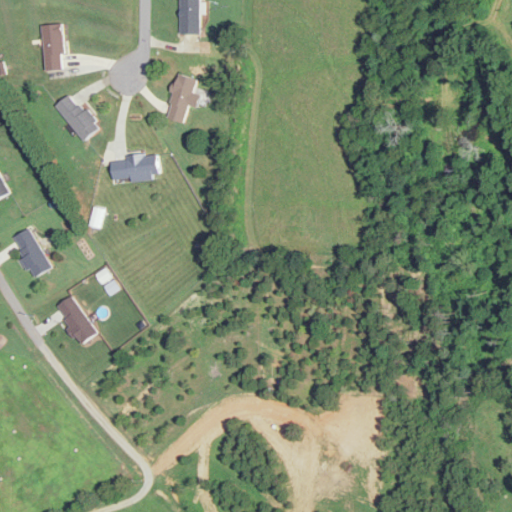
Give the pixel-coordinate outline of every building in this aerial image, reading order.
[(205,0),(183,0),(183,34),(205,34),(205,0)] [(70,69),(66,22),(46,24),(50,71),(70,69)] [(193,104),(202,107),(206,94),(199,93),(203,78),(183,72),(171,117),(188,122),(193,104)] [(81,140),(103,132),(91,100),(79,105),(76,97),(66,101),(81,140)] [(116,157),(117,181),(164,178),(163,154),(116,157)] [(0,200),(14,193),(0,167),(0,200)] [(55,269),(35,228),(17,236),(37,278),(55,269)] [(64,303),(82,346),(100,338),(81,296),(64,303)]
